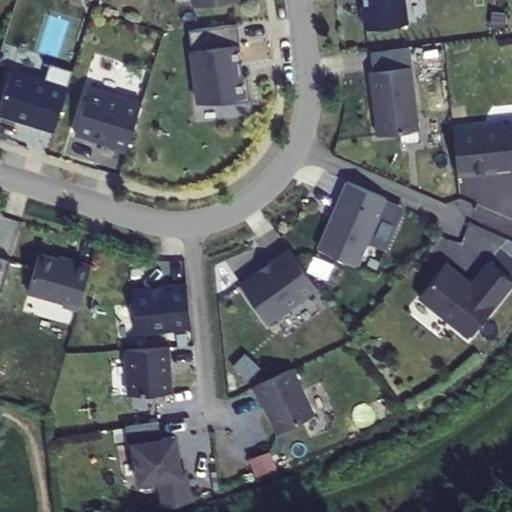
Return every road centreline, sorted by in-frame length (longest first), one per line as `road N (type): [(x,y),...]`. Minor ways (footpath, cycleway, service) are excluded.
road 1 (residential): [(190,224),(212,427)]
road 2 (residential): [(190,224),(141,218),(0,175)]
road 3 (residential): [(456,219),(292,150)]
road 4 (residential): [(298,0),(308,90),(292,150)]
road 5 (residential): [(292,150),(248,201),(190,224)]
